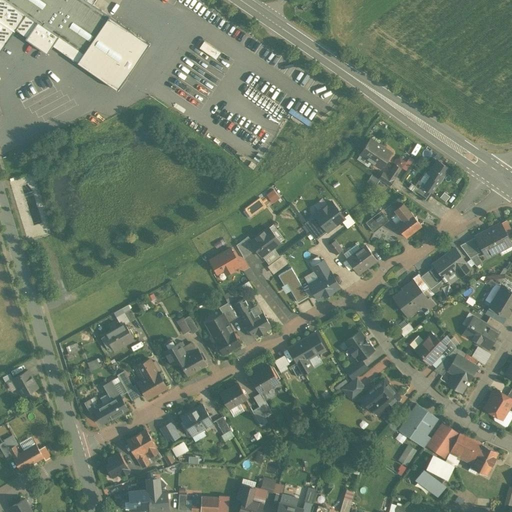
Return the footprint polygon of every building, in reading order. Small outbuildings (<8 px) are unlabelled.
[(4,0),(84,54),(109,16),(85,0),(4,0)] [(316,0),(309,0),(300,6),(304,11),(317,1),(316,0)] [(0,19),(0,44),(11,28),(0,19)] [(204,39),(200,47),(216,58),(221,50),(204,39)] [(44,59),(38,69),(43,72),(49,62),(44,59)] [(391,152),(370,138),(359,154),(380,168),(391,152)] [(449,168),(437,159),(427,173),(431,175),(440,182),(449,168)] [(395,164),(389,174),(395,178),(401,169),(395,164)] [(394,180),(383,173),(379,179),(390,186),(394,180)] [(431,175),(427,181),(421,177),(415,186),(430,196),(440,182),(431,175)] [(399,198),(390,204),(395,210),(396,209),(403,203),(399,198)] [(314,214),(327,233),(347,220),(334,201),(314,214)] [(410,213),(403,203),(396,209),(395,210),(397,213),(402,219),(396,224),(395,224),(406,238),(421,226),(411,212),(410,213)] [(381,210),(366,222),(373,232),(389,220),(381,210)] [(397,213),(391,218),(396,224),(402,219),(397,213)] [(501,223),(477,235),(488,256),(511,244),(501,223)] [(251,241),(250,241),(256,249),(261,256),(279,242),(268,228),(251,241)] [(248,236),(236,245),(244,258),(256,249),(250,241),(251,241),(248,236)] [(479,252),(472,238),(460,245),(470,258),(479,252)] [(335,240),(328,245),(335,255),(342,250),(335,240)] [(365,245),(347,259),(358,273),(366,267),(375,260),(376,261),(376,260),(365,245)] [(454,247),(433,264),(434,266),(421,276),(429,287),(430,289),(443,279),(446,281),(447,280),(445,278),(455,270),(459,276),(470,269),(465,263),(466,262),(454,247)] [(230,248),(210,260),(217,272),(223,268),(226,273),(240,265),(230,248)] [(287,263),(281,255),(267,266),(273,274),(287,263)] [(324,260),(312,267),(319,278),(331,271),(324,260)] [(308,296),(291,267),(278,275),(284,285),(281,286),(286,294),(288,293),(290,295),(292,294),(297,303),(308,296)] [(308,284),(317,300),(340,287),(331,271),(319,278),(313,281),(308,284)] [(421,276),(419,273),(412,278),(413,280),(422,292),(429,287),(421,276)] [(309,274),(304,277),(308,284),(313,281),(309,274)] [(511,278),(505,274),(499,284),(501,286),(502,285),(511,291),(511,278)] [(246,291),(253,288),(250,280),(242,283),(246,291)] [(413,280),(406,286),(407,287),(394,297),(409,316),(408,314),(422,303),(426,309),(424,311),(425,313),(429,310),(428,310),(435,305),(429,297),(427,298),(422,292),(413,280)] [(511,291),(502,285),(501,286),(489,306),(507,317),(511,308),(511,291)] [(246,297),(244,295),(229,304),(236,317),(241,314),(245,321),(254,316),(244,298),(246,297)] [(229,304),(228,302),(219,307),(222,314),(227,322),(236,317),(229,304)] [(135,318),(129,308),(123,311),(129,321),(135,318)] [(245,321),(244,321),(253,337),(271,327),(262,311),(254,316),(245,321)] [(502,324),(485,313),(484,314),(489,317),(485,324),(497,331),(502,324)] [(227,322),(222,314),(206,323),(216,339),(215,340),(223,354),(240,344),(227,322)] [(198,330),(190,315),(183,319),(192,334),(198,330)] [(485,324),(474,317),(466,331),(472,334),(470,337),(488,348),(498,332),(497,331),(485,324)] [(124,323),(105,334),(114,350),(123,346),(122,345),(133,338),(124,323)] [(409,323),(399,330),(404,336),(413,329),(409,323)] [(315,332),(289,348),(297,362),(298,364),(307,358),(324,348),(315,332)] [(360,332),(347,341),(351,346),(349,348),(354,355),(355,354),(359,360),(373,349),(360,332)] [(431,333),(415,350),(430,363),(440,353),(446,347),(444,345),(431,333)] [(444,345),(446,347),(440,353),(446,358),(448,354),(456,347),(450,339),(444,345)] [(197,349),(187,355),(183,348),(185,346),(182,341),(180,343),(180,342),(164,351),(172,364),(179,360),(188,375),(195,370),(205,364),(206,364),(198,348),(197,349)] [(194,343),(191,342),(185,346),(183,348),(187,355),(197,349),(194,343)] [(77,343),(66,347),(69,354),(80,349),(77,343)] [(478,345),(472,355),(486,362),(491,352),(478,345)] [(446,358),(434,370),(442,375),(446,369),(448,370),(455,358),(448,354),(446,358)] [(477,366),(457,354),(455,358),(448,370),(454,373),(448,383),(461,391),(467,382),(468,383),(469,382),(468,381),(472,374),(471,373),(473,369),(475,369),(477,366)] [(307,358),(298,364),(303,373),(313,368),(307,358)] [(157,371),(150,359),(137,366),(144,379),(138,382),(147,398),(167,387),(162,379),(164,377),(161,372),(159,373),(157,371)] [(298,364),(297,362),(290,365),(297,377),(303,373),(298,364)] [(269,366),(258,372),(250,376),(260,393),(279,382),(269,365),(269,366)] [(28,370),(13,378),(22,395),(37,387),(28,370)] [(132,386),(124,370),(117,374),(132,400),(141,395),(135,384),(132,386)] [(357,378),(342,389),(351,399),(365,388),(357,378)] [(384,378),(361,398),(370,410),(378,403),(384,410),(388,407),(399,397),(384,378)] [(119,395),(111,382),(104,385),(112,399),(99,407),(103,415),(108,412),(112,418),(127,409),(119,395)] [(238,383),(220,394),(229,408),(247,398),(238,383)] [(511,399),(507,396),(495,389),(484,408),(495,415),(502,419),(507,410),(511,402),(511,399)] [(91,399),(84,402),(90,413),(96,409),(91,399)] [(266,402),(259,407),(265,417),(272,413),(266,402)] [(416,403),(399,429),(424,446),(430,437),(426,435),(437,418),(416,403)] [(202,405),(190,412),(189,411),(181,416),(191,435),(213,422),(202,404),(202,405)] [(259,407),(252,411),(261,426),(268,422),(265,417),(259,407)] [(384,414),(382,417),(390,424),(398,416),(395,414),(396,413),(391,408),(384,414)] [(511,412),(507,410),(502,419),(495,415),(494,418),(494,420),(505,426),(507,426),(511,417),(511,412)] [(230,430),(222,416),(215,420),(223,434),(230,430)] [(398,416),(390,424),(394,428),(402,420),(398,416)] [(172,419),(160,426),(169,442),(181,435),(172,419)] [(459,434),(443,422),(427,445),(446,459),(459,434)] [(146,429),(127,440),(136,457),(147,451),(150,457),(159,452),(146,429)] [(446,459),(446,461),(456,466),(460,457),(463,452),(462,452),(469,438),(459,433),(446,459)] [(13,436),(4,441),(13,456),(19,453),(15,445),(18,443),(13,436)] [(481,444),(469,438),(462,452),(463,452),(475,458),(481,444)] [(177,455),(189,449),(184,440),(172,446),(177,455)] [(13,456),(4,441),(0,442),(0,447),(7,459),(13,456)] [(19,453),(13,456),(21,470),(44,457),(36,443),(19,453)] [(399,459),(407,464),(416,449),(408,443),(399,459)] [(498,452),(481,444),(475,458),(473,462),(479,465),(489,470),(498,452)] [(169,451),(163,454),(169,464),(174,461),(169,451)] [(119,452),(107,459),(109,463),(105,465),(112,477),(120,473),(121,475),(130,470),(128,468),(119,452)] [(475,458),(463,452),(460,457),(473,464),(473,462),(475,458)] [(145,453),(136,458),(142,468),(151,462),(145,453)] [(452,466),(433,456),(428,466),(429,467),(426,471),(424,470),(418,478),(437,493),(444,484),(441,482),(446,476),(452,466)] [(489,470),(479,465),(477,470),(487,474),(489,470)] [(158,479),(148,480),(148,478),(147,478),(148,489),(148,492),(157,491),(156,480),(158,480),(158,479)] [(275,482),(263,479),(260,489),(272,492),(275,482)] [(253,489),(242,486),(243,484),(242,484),(238,498),(243,499),(239,511),(260,511),(263,503),(251,500),(254,487),(253,487),(253,489)] [(316,489),(308,487),(304,501),(312,504),(316,489)] [(148,489),(128,491),(129,491),(129,499),(129,500),(130,509),(149,507),(148,492),(148,489)] [(157,491),(148,492),(149,507),(149,510),(158,509),(168,508),(169,508),(167,490),(157,491)] [(178,508),(187,508),(186,492),(178,492),(178,508)] [(281,494),(276,493),(273,504),(279,505),(279,502),(281,494)] [(201,496),(192,496),(191,503),(200,504),(201,496)] [(218,498),(201,496),(200,504),(199,511),(227,511),(229,497),(218,496),(218,498)] [(33,511),(25,498),(10,507),(13,511),(33,511)] [(344,499),(340,511),(343,511),(348,511),(352,501),(344,499)] [(301,511),(302,508),(279,502),(279,505),(276,511),(301,511)] [(200,504),(191,503),(190,510),(199,511),(200,504)] [(404,511),(405,503),(391,503),(390,511),(404,511)]
